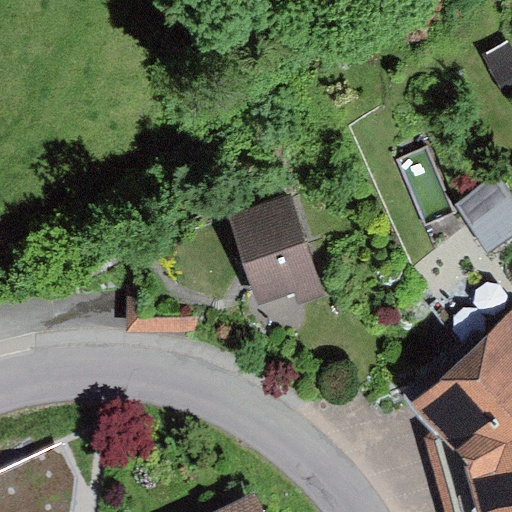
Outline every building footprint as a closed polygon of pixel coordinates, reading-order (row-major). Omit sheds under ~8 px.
[(511,46),(509,40),(484,54),(505,94),(511,90),(511,46)] [(511,201),(495,178),(458,205),(490,250),(511,234),(511,201)] [(292,192),(231,213),(263,305),(293,294),(298,307),(328,297),(292,192)] [(197,297),(129,298),(129,331),(198,330),(197,297)] [(511,511),(511,308),(410,406),(434,432),(424,440),(445,511),(511,511)] [(63,443),(0,471),(0,511),(73,511),(77,475),(63,443)] [(263,511),(255,493),(215,511),(263,511)]
